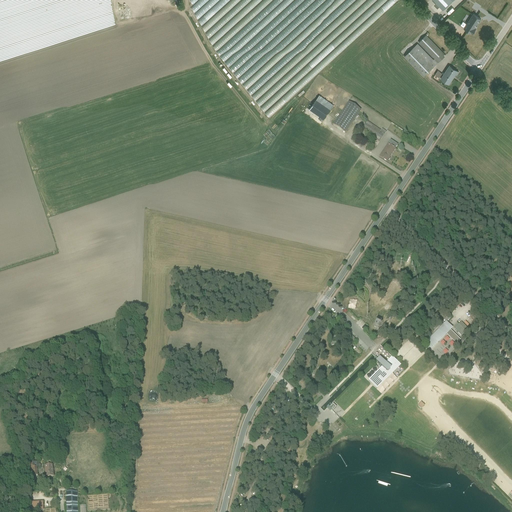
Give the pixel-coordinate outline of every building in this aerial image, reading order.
[(435,0),(444,9),(452,0),(435,0)] [(474,36),(486,20),(480,15),(483,11),(480,9),(465,29),(474,36)] [(407,35),(411,40),(423,31),(418,26),(407,35)] [(447,54),(427,34),(405,56),(425,76),(447,54)] [(435,74),(449,84),(459,70),(450,64),(444,73),(438,69),(435,74)] [(339,107),(319,94),(309,110),(323,119),(329,111),(334,114),(339,107)] [(351,96),(332,124),(345,132),(363,104),(351,96)] [(366,107),(361,114),(386,130),(391,123),(366,107)] [(379,141),(384,133),(366,121),(361,129),(379,141)] [(397,144),(390,139),(378,157),(386,161),(397,144)] [(334,316),(330,311),(325,315),(330,319),(334,316)] [(456,344),(460,340),(450,331),(452,329),(446,322),(444,324),(442,323),(438,327),(440,328),(424,344),(431,350),(446,334),(456,344)] [(401,367),(391,357),(385,364),(378,357),(376,359),(372,363),(376,367),(378,365),(381,367),(368,380),(377,390),(401,367)] [(30,477),(38,476),(37,464),(29,464),(30,477)] [(53,476),(52,465),(44,466),(45,477),(53,476)] [(77,511),(77,493),(66,493),(66,511),(77,511)]
